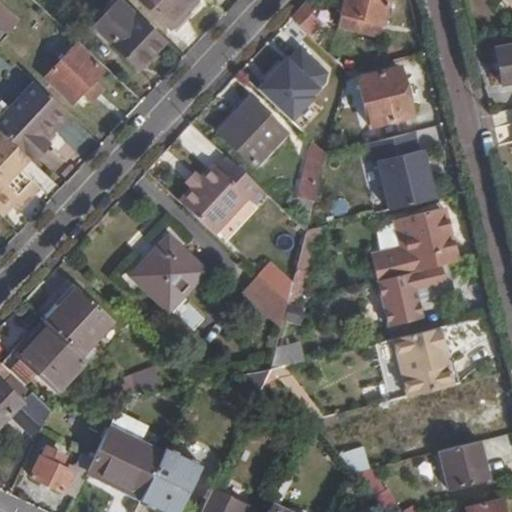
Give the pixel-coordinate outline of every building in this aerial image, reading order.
[(165,40),(122,0),(115,0),(92,25),(138,68),(165,40)] [(139,0),(170,27),(195,0),(139,0)] [(315,0),(305,0),(289,18),(298,27),(320,4),(315,0)] [(345,0),(339,25),(377,34),(386,0),(345,0)] [(511,45),(511,34),(494,39),(496,48),(511,45)] [(297,40),(276,62),(263,50),(243,71),(292,116),(333,73),(297,40)] [(511,45),(496,48),(501,84),(511,82),(511,45)] [(99,71),(73,46),(44,77),(71,102),(99,71)] [(410,115),(398,67),(343,81),(334,90),(337,105),(351,112),(355,110),(359,127),(410,115)] [(64,110),(33,80),(0,115),(0,131),(27,158),(45,138),(41,135),(64,110)] [(285,132),(248,98),(218,131),(254,164),(285,132)] [(47,140),(70,115),(64,110),(41,135),(45,138),(47,140)] [(313,141),(326,153),(336,142),(323,130),(313,141)] [(0,205),(4,201),(27,178),(20,171),(30,160),(27,158),(0,131),(0,205)] [(371,143),(374,156),(421,144),(418,131),(371,143)] [(47,140),(45,138),(27,158),(30,160),(33,163),(51,143),(47,140)] [(305,198),(313,201),(318,183),(326,153),(313,141),(311,139),(296,195),(305,198)] [(185,180),(172,194),(208,227),(242,191),(249,198),(260,186),(222,149),(212,161),(207,157),(194,171),(185,180)] [(365,165),(377,212),(421,201),(409,154),(365,165)] [(180,175),(185,180),(194,171),(189,166),(180,175)] [(33,184),(27,178),(4,201),(11,207),(33,184)] [(313,201),(306,229),(305,231),(329,225),(338,188),(318,183),(313,201)] [(305,198),(300,223),(306,229),(313,201),(305,198)] [(372,261),(377,279),(411,270),(456,259),(448,225),(445,226),(440,207),(408,214),(417,250),(372,261)] [(205,271),(168,236),(129,276),(167,311),(205,271)] [(411,270),(377,279),(388,326),(423,318),(411,270)] [(287,301),(257,273),(241,292),(280,330),(287,301)] [(46,325),(84,360),(117,324),(74,284),(62,296),(68,301),(46,325)] [(62,296),(41,319),(46,325),(68,301),(62,296)] [(423,318),(388,326),(391,339),(426,330),(423,318)] [(59,392),(87,363),(84,360),(46,325),(18,356),(13,351),(2,364),(26,387),(38,374),(59,392)] [(426,330),(393,339),(406,397),(453,386),(447,363),(442,364),(438,347),(443,346),(438,327),(426,330)] [(300,341),(275,347),(270,369),(286,365),(305,360),(300,341)] [(41,425),(49,409),(26,387),(2,364),(0,362),(0,423),(8,415),(31,437),(41,425)] [(286,365),(270,369),(278,379),(289,376),(286,365)] [(128,393),(160,386),(156,366),(124,373),(128,393)] [(289,376),(278,379),(280,381),(311,420),(333,414),(330,397),(323,398),(317,370),(314,370),(313,368),(304,370),(304,373),(289,376)] [(278,379),(270,369),(268,370),(256,396),(269,402),(280,381),(278,379)] [(406,397),(398,399),(410,445),(440,437),(435,416),(434,411),(465,403),(466,409),(489,403),(484,381),(461,387),(459,384),(453,386),(406,397)] [(435,416),(466,409),(465,403),(434,411),(435,416)] [(162,453),(108,427),(87,469),(116,484),(117,481),(143,493),(162,453)] [(479,441),(439,451),(448,488),(488,479),(479,441)] [(343,451),(351,473),(370,467),(363,444),(343,451)] [(28,476),(73,498),(83,477),(51,462),(57,451),(46,446),(41,456),(38,455),(28,476)] [(143,493),(137,505),(152,511),(177,511),(199,468),(163,451),(162,453),(143,493)] [(405,511),(386,488),(374,498),(385,511),(405,511)] [(248,511),(250,509),(211,489),(200,511),(248,511)] [(466,508),(466,511),(503,511),(501,500),(466,508)]
